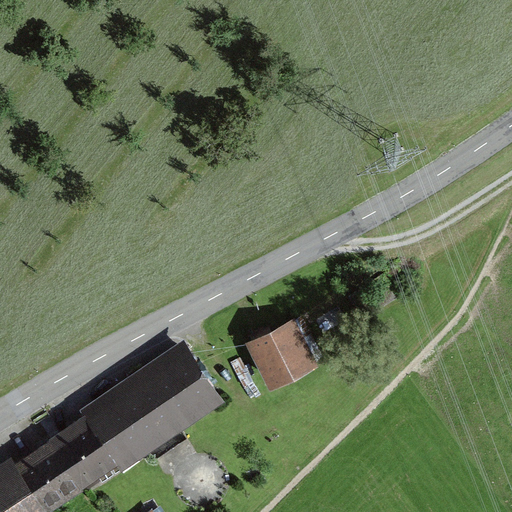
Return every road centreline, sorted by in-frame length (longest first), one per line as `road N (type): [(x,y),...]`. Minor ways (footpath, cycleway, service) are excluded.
road 1 (unclassified): [(0,417),(362,221),(511,128)]
road 2 (track): [(322,242),(390,243),(419,234),(511,178)]
